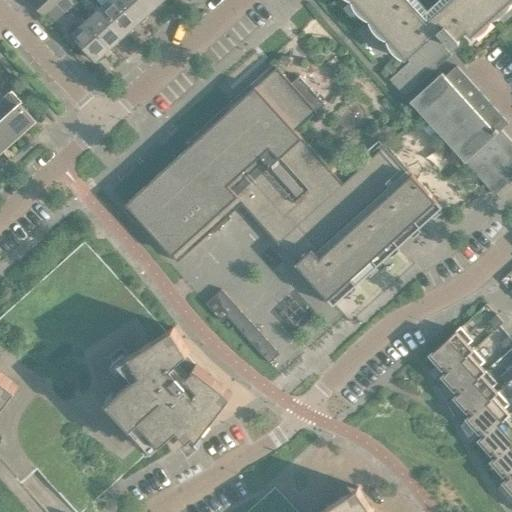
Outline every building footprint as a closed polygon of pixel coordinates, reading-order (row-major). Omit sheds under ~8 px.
[(73,4),(69,0),(34,0),(32,2),(43,14),(56,2),(64,12),(73,4)] [(131,29),(140,20),(122,0),(106,0),(100,5),(126,33),(128,34),(132,30),(131,29)] [(147,17),(145,16),(155,7),(148,0),(122,0),(140,20),(141,20),(142,21),(147,17)] [(160,3),(162,0),(148,0),(155,7),(157,8),(161,4),(160,3)] [(389,79),(402,93),(407,93),(451,54),(444,47),(448,44),(449,45),(450,45),(452,46),(453,46),(454,46),(456,45),(456,44),(457,43),(457,42),(458,41),(458,40),(458,39),(457,39),(457,38),(465,30),(471,37),(473,36),(471,34),(490,17),(491,19),(492,18),(491,16),(498,9),(499,4),(502,0),(509,0),(511,1),(511,0),(350,0),(351,0),(350,0),(359,0),(363,4),(363,10),(369,17),(368,19),(368,20),(373,15),(380,24),(380,29),(387,37),(385,38),(386,39),(388,38),(405,57),(403,58),(404,59),(406,58),(408,61),(389,79)] [(117,44),(116,42),(126,33),(100,5),(86,18),(111,46),(112,46),(113,48),(117,44)] [(101,55),(111,46),(86,18),(71,32),(96,60),(97,59),(98,61),(103,57),(101,55)] [(389,61),(383,66),(390,74),(396,69),(389,61)] [(441,72),(409,101),(464,162),(465,161),(488,188),(494,194),(511,177),(511,141),(501,129),(508,122),(456,65),(444,75),(441,72)] [(295,130),(324,104),(298,75),(290,82),(276,66),(272,69),(269,66),(189,138),(192,142),(125,203),(127,206),(124,208),(139,223),(141,221),(177,261),(211,230),(213,232),(230,217),(228,214),(241,203),(333,304),(398,245),(441,206),(385,144),(342,182),(295,130)] [(9,90),(0,98),(0,118),(15,135),(24,127),(23,126),(31,119),(17,104),(20,102),(9,90)] [(5,144),(15,135),(0,118),(0,146),(4,143),(5,144)] [(0,461),(45,511),(48,511),(22,482),(36,469),(75,511),(81,511),(144,455),(145,456),(154,447),(177,426),(187,438),(192,433),(197,437),(232,392),(195,363),(185,352),(186,352),(188,351),(173,326),(166,331),(84,240),(0,316),(0,461)] [(226,315),(269,362),(279,353),(221,288),(205,302),(221,320),(226,315)] [(495,328),(503,321),(496,314),(488,321),(495,328)] [(459,327),(427,356),(437,367),(441,363),(447,370),(440,377),(440,378),(472,349),(467,343),(471,339),(459,327)] [(511,339),(508,335),(500,342),(507,350),(511,345),(511,339)] [(483,361),(472,349),(440,378),(449,388),(453,384),(460,391),(452,398),(452,399),(485,370),(479,364),(483,361)] [(464,419),(465,420),(497,391),(492,385),(495,382),(485,370),(452,399),(462,409),(466,406),(472,412),(464,419)] [(484,434),(476,441),(477,441),(509,412),(504,407),(508,403),(497,391),(465,420),(474,430),(478,427),(484,434)] [(489,462),(489,463),(511,441),(511,415),(509,412),(477,441),(486,452),(490,448),(496,455),(489,462)] [(509,476),(501,483),(501,484),(511,474),(511,441),(489,463),(499,473),(502,469),(509,476)] [(511,474),(501,484),(511,494),(511,493),(511,474)] [(298,511),(274,485),(244,511),(374,511),(365,497),(358,486),(315,511),(298,511)]
